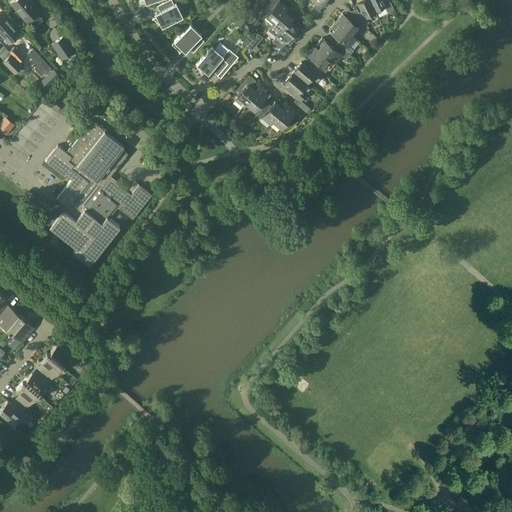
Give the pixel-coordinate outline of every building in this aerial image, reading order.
[(14,0),(11,3),(26,21),(29,19),(36,13),(40,10),(33,2),(32,3),(29,0),(14,0)] [(154,14),(156,17),(152,19),(153,19),(159,25),(160,24),(161,27),(182,17),(176,3),(173,4),(171,0),(168,0),(156,6),(159,11),(154,14)] [(247,0),(238,0),(242,11),(246,10),(249,19),(254,18),(247,0)] [(274,22),(286,7),(278,0),(271,10),(267,6),(258,16),(263,20),(266,16),(274,22)] [(311,0),(315,3),(312,7),(314,8),(318,12),(320,10),(327,2),(324,0),(311,0)] [(352,11),(356,16),(364,25),(369,23),(366,17),(376,12),(375,12),(369,0),(364,0),(357,4),(362,13),(359,14),(357,9),(352,11)] [(369,0),(375,12),(377,11),(379,16),(387,12),(393,9),(388,0),(385,0),(383,1),(382,0),(369,0)] [(274,22),(268,30),(276,37),(277,35),(292,17),(287,13),(289,12),(288,11),(290,9),(287,7),(286,7),(274,22)] [(0,31),(1,33),(1,32),(5,36),(13,28),(10,25),(10,24),(0,12),(0,31)] [(335,22),(338,24),(350,34),(357,26),(360,29),(364,25),(356,16),(352,21),(342,13),(335,22)] [(276,37),(272,41),(280,48),(278,50),(282,54),(299,35),(295,31),(298,27),(290,20),(292,18),(292,17),(277,35),(276,37)] [(338,24),(332,32),(334,34),(340,39),(339,41),(337,44),(340,46),(349,55),(353,50),(347,45),(353,37),(350,34),(338,24)] [(174,42),(171,44),(179,52),(178,53),(179,53),(182,50),(184,51),(185,52),(186,51),(188,48),(193,53),(204,41),(199,37),(201,35),(190,25),(174,42)] [(242,43),(245,46),(252,38),(249,34),(242,43)] [(254,38),(245,47),(250,51),(259,40),(262,37),(257,34),(254,38)] [(64,61),(75,52),(64,37),(53,45),(64,61)] [(320,47),(318,49),(330,59),(333,62),(339,54),(346,59),(349,55),(340,46),(337,44),(333,48),(325,40),(320,47)] [(9,41),(4,46),(19,62),(24,57),(9,41)] [(202,75),(205,72),(208,74),(211,70),(217,75),(222,69),(225,72),(231,64),(237,60),(236,59),(238,56),(220,41),(213,48),(211,46),(195,65),(202,75),(201,75),(202,75)] [(315,46),(308,55),(312,58),(317,62),(313,66),(323,74),(323,75),(327,70),(326,69),(333,62),(330,59),(318,49),(315,46)] [(10,55),(3,62),(14,73),(21,66),(10,55)] [(316,81),(323,74),(313,66),(310,70),(301,63),(293,72),(306,83),(311,77),(316,81)] [(306,83),(293,72),(285,81),(294,89),(290,93),(300,101),(306,94),(301,89),(306,83)] [(240,93),(235,99),(243,105),(255,91),(251,87),(256,81),(249,75),(236,89),(240,93)] [(258,88),(255,91),(243,105),(243,106),(246,103),(253,110),(252,112),(256,115),(265,105),(261,102),(266,95),(258,88)] [(265,105),(256,115),(261,119),(262,117),(270,124),(282,109),(274,102),(269,109),(265,105)] [(309,108),(305,105),(301,109),(306,113),(309,108)] [(282,109),(270,124),(273,121),(281,128),(286,122),(292,127),(301,117),(295,111),(289,106),(287,108),(285,106),(282,109)] [(0,124),(0,130),(6,135),(15,124),(5,118),(0,124)] [(49,208),(40,219),(49,226),(49,227),(74,247),(72,249),(73,252),(89,265),(119,226),(109,218),(118,206),(122,209),(122,212),(131,218),(136,211),(139,210),(145,203),(151,195),(138,185),(132,193),(131,195),(115,182),(112,183),(111,183),(107,180),(128,154),(122,149),(124,147),(104,131),(92,121),(87,127),(70,149),(71,151),(69,154),(57,145),(45,161),(64,177),(66,175),(71,179),(70,181),(56,198),(61,202),(58,206),(55,206),(52,210),(49,208)] [(20,315),(8,305),(0,314),(0,317),(2,320),(0,322),(0,323),(7,330),(7,331),(7,333),(22,315),(20,315)] [(22,316),(22,315),(7,333),(9,332),(15,336),(9,343),(16,349),(31,331),(27,327),(30,324),(22,317),(22,316)] [(46,353),(64,368),(64,367),(63,366),(74,353),(60,340),(49,353),(48,352),(46,353)] [(44,366),(40,370),(51,380),(61,368),(62,368),(64,368),(46,353),(46,354),(47,355),(40,363),(44,366)] [(39,393),(51,380),(40,370),(36,367),(24,381),(24,380),(22,380),(39,396),(39,394),(39,393)] [(19,393),(16,398),(26,407),(37,395),(38,396),(39,396),(22,380),(22,382),(23,382),(16,390),(19,393)] [(26,407),(16,398),(11,403),(7,400),(0,408),(0,410),(7,416),(6,417),(12,423),(15,423),(15,422),(14,421),(26,407)]
